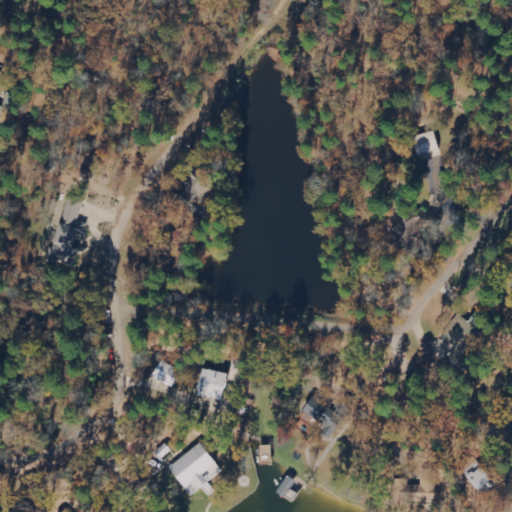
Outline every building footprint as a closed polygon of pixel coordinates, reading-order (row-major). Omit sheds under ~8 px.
[(81,221),(86,202),(72,198),(63,224),(55,248),(68,251),(70,244),(81,248),(89,223),(81,221)] [(154,378),(174,389),(183,372),(164,361),(154,378)] [(229,373),(203,370),(200,398),(226,400),(229,373)] [(331,439),(345,418),(315,398),(305,412),(328,428),(323,434),(331,439)] [(193,497),(204,488),(211,498),(218,493),(209,481),(223,470),(203,444),(171,468),(193,497)] [(483,492),(496,480),(476,459),(463,471),(483,492)] [(439,470),(423,469),(423,486),(410,485),(410,480),(398,480),(397,504),(438,505),(439,470)]
